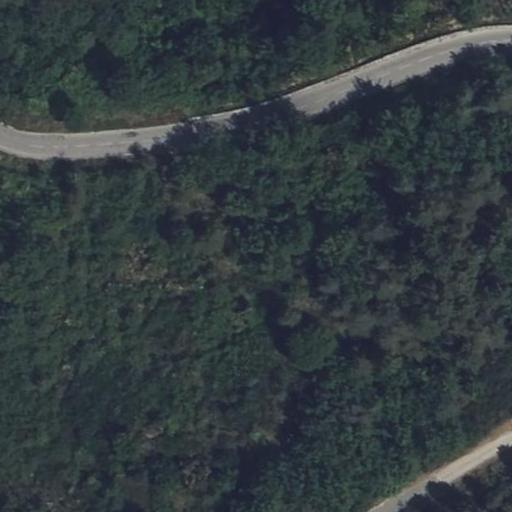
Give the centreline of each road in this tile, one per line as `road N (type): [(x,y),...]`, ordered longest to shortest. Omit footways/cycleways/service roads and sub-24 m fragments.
road 1 (secondary): [(511,43),(457,50),(223,132),(49,147),(0,135)]
road 2 (track): [(511,445),(394,511)]
